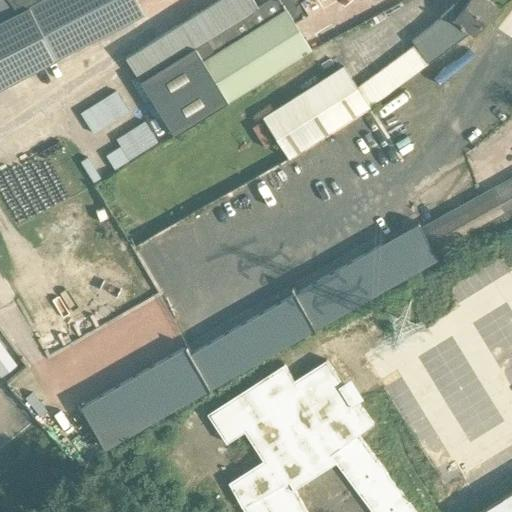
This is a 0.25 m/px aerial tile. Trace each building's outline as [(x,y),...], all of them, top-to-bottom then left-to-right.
[(0,0),(0,88),(143,15),(135,0),(0,0)] [(294,23),(279,0),(269,0),(257,8),(155,72),(139,82),(173,136),(311,50),(294,23)] [(155,72),(257,8),(252,0),(217,0),(140,48),(155,72)] [(279,0),(294,23),(307,14),(299,1),(302,0),(336,0),(338,1),(338,0),(279,0)] [(466,35),(476,27),(494,5),(487,0),(457,0),(453,5),(460,10),(453,19),(458,24),(456,26),(466,35)] [(370,105),(459,40),(442,25),(356,88),(343,67),(262,118),(288,159),(370,105)] [(87,134),(130,110),(119,90),(75,113),(87,134)] [(95,180),(167,138),(155,116),(83,158),(95,180)] [(511,216),(511,178),(494,188),(510,217),(511,216)] [(480,196),(496,225),(510,217),(494,188),(480,196)] [(482,233),(496,225),(480,196),(466,204),(482,233)] [(468,241),(482,233),(466,204),(452,212),(468,241)] [(468,241),(452,212),(438,219),(454,248),(468,241)] [(440,256),(454,248),(438,219),(424,227),(424,228),(440,256)] [(420,224),(415,227),(425,244),(430,241),(420,224)] [(439,257),(430,241),(425,244),(415,227),(402,234),(421,268),(439,257)] [(402,234),(384,244),(403,278),(421,268),(402,234)] [(384,244),(367,254),(386,288),(403,278),(384,244)] [(368,298),(386,288),(367,254),(349,264),(368,298)] [(349,264),(332,274),(351,308),(368,298),(349,264)] [(314,284),(334,318),(351,308),(332,274),(314,284)] [(297,293),(316,327),(334,318),(314,284),(297,293)] [(316,327),(297,293),(279,304),(298,338),(316,327)] [(261,313),(281,348),(298,338),(279,304),(261,313)] [(264,358),(273,352),(281,348),(261,313),(253,318),(244,323),(264,358)] [(246,368),(264,358),(244,323),(226,333),(246,368)] [(209,343),(229,377),(246,368),(226,333),(209,343)] [(191,353),(211,388),(229,377),(209,343),(191,353)] [(191,353),(187,346),(170,356),(194,398),(211,388),(191,353)] [(170,356),(152,366),(176,408),(194,398),(170,356)] [(229,484),(245,511),(306,511),(294,490),(336,463),(371,511),(415,511),(358,435),(374,424),(356,401),(351,405),(340,388),(345,386),(326,360),(294,381),(284,365),(208,415),(227,444),(245,433),(264,461),(229,484)] [(135,376),(159,418),(176,408),(152,366),(135,376)] [(135,376),(117,386),(141,428),(159,418),(135,376)] [(100,396),(124,438),(141,428),(117,386),(100,396)] [(82,406),(106,448),(124,438),(100,396),(82,406)] [(511,511),(504,498),(480,511),(511,511)]
